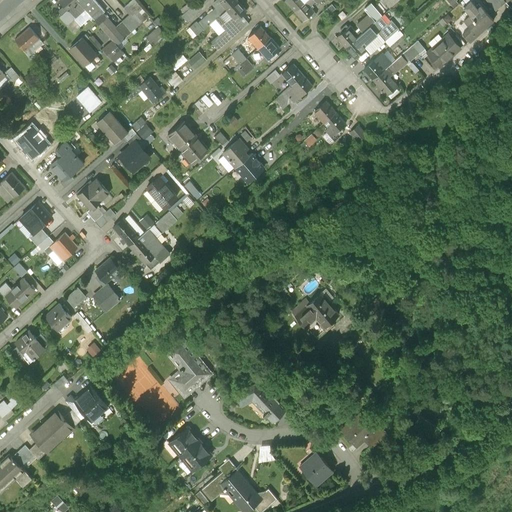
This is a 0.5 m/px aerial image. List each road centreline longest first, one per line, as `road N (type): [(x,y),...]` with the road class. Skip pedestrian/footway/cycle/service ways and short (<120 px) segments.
road 1 (residential): [(365,490),(331,446),(307,434),(247,433),(199,398)]
road 2 (unclassified): [(511,406),(471,442),(365,490)]
road 3 (residential): [(264,0),(369,108)]
road 4 (residential): [(0,135),(102,244)]
road 5 (residential): [(102,244),(0,341)]
